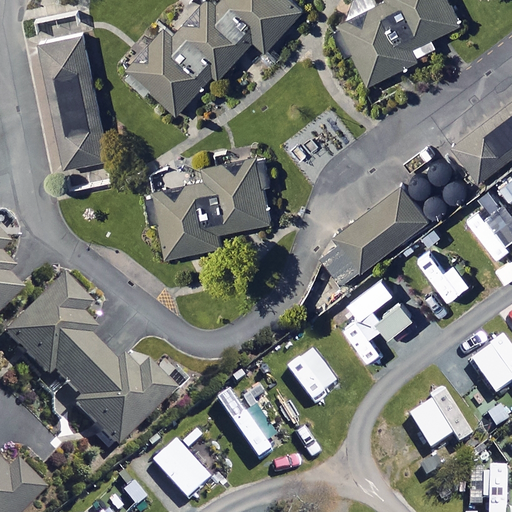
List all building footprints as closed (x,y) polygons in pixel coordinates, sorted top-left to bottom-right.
[(264,51),(302,11),(289,0),(222,0),(218,5),(211,0),(207,0),(172,38),(157,24),(116,69),(144,95),(149,89),(176,114),(212,75),(217,79),(253,40),(264,51)] [(460,23),(448,0),(352,0),(331,11),(367,84),(437,49),(431,38),(460,23)] [(111,178),(82,36),(38,45),(67,187),(111,178)] [(511,97),(452,144),(480,180),(511,154),(511,97)] [(214,154),(218,173),(149,187),(164,257),(220,245),(218,233),(270,222),(254,146),(214,154)] [(402,188),(314,252),(339,285),(426,221),(402,188)] [(0,244),(0,309),(17,295),(0,275),(0,252),(4,249),(0,244)] [(113,449),(170,393),(140,362),(132,370),(122,360),(114,368),(84,337),(92,329),(78,315),(85,307),(58,279),(0,336),(43,379),(48,373),(75,400),(70,406),(113,449)] [(2,448),(0,449),(0,511),(19,511),(42,492),(2,448)]
